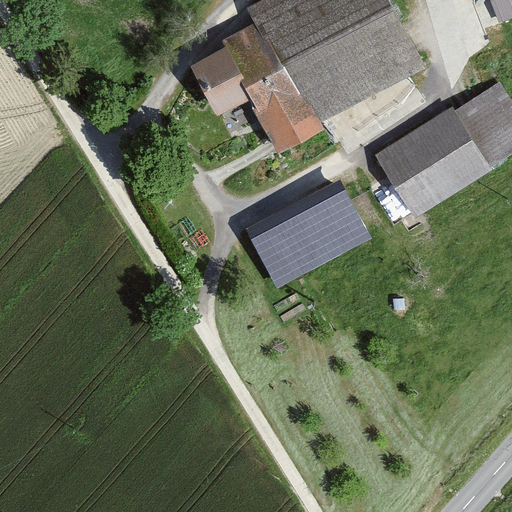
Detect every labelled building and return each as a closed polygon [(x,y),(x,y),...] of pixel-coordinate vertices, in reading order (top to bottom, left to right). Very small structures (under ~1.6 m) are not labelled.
[(398,0),(271,0),(262,5),(272,12),(323,121),(328,119),(432,62),(398,0)] [(511,0),(498,0),(503,14),(511,11),(511,0)] [(323,121),(272,12),(187,52),(221,125),(266,104),(286,146),(331,125),(328,119),(323,121)] [(511,94),(499,74),(382,151),(420,209),(511,148),(511,94)] [(318,194),(263,227),(290,273),(345,240),(318,194)]
